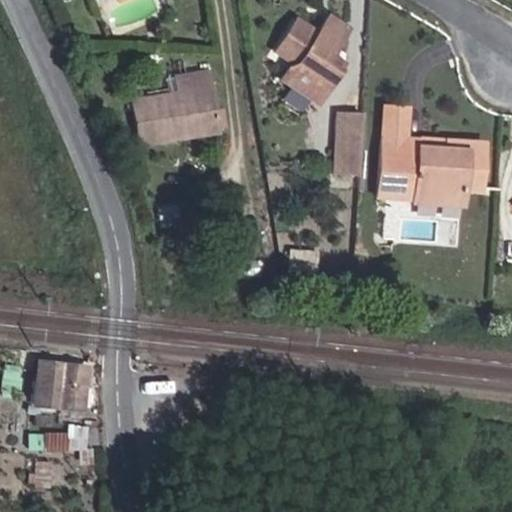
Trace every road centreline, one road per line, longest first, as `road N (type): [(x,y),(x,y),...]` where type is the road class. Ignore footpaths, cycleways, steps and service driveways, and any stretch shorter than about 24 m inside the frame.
road 1 (unclassified): [(139,511),(116,402),(117,251),(99,185),(17,0)]
road 2 (unknown): [(207,0),(235,168)]
